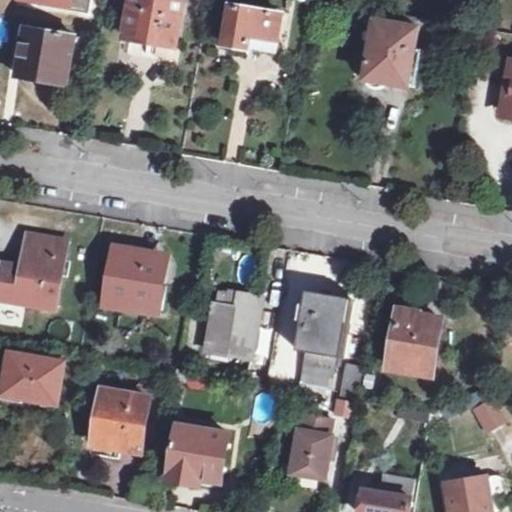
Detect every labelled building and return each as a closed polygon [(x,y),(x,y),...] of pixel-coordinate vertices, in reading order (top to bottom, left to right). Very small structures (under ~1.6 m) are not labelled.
[(135,0),(129,38),(153,42),(177,46),(183,0),(135,0)] [(285,16),(234,7),(227,47),(256,52),(279,56),(285,16)] [(420,30),(378,23),(369,80),(380,89),(393,85),(410,88),(416,50),(420,30)] [(69,86),(77,37),(28,29),(20,77),(45,82),(69,86)] [(416,50),(410,88),(418,89),(424,51),(416,50)] [(44,235),(29,233),(23,264),(1,260),(0,264),(0,295),(18,298),(18,297),(54,303),(65,239),(44,235)] [(141,253),(117,249),(108,299),(153,306),(162,257),(141,253)] [(328,292),(306,288),(297,345),(304,347),(297,386),(330,390),(337,352),(340,352),(351,296),(328,292)] [(237,290),(234,308),(213,305),(206,345),(232,350),(232,354),(252,356),(262,293),(237,290)] [(416,307),(397,305),(388,360),(430,366),(438,316),(415,312),(416,307)] [(62,360),(8,351),(4,374),(1,392),(55,401),(62,360)] [(356,392),(361,362),(346,359),(341,389),(356,392)] [(297,386),(283,384),(282,395),(296,396),(297,386)] [(147,396),(102,389),(93,440),(113,444),(139,448),(147,396)] [(495,398),(473,409),(485,434),(507,424),(495,398)] [(330,418),(301,413),(291,469),(309,473),(324,475),(332,434),(327,434),(330,418)] [(228,433),(177,425),(168,477),(196,480),(197,473),(220,477),(228,433)] [(406,511),(413,475),(384,471),(382,487),(364,484),(359,510),(373,511),(406,511)] [(490,511),(483,472),(444,479),(450,511),(490,511)]
